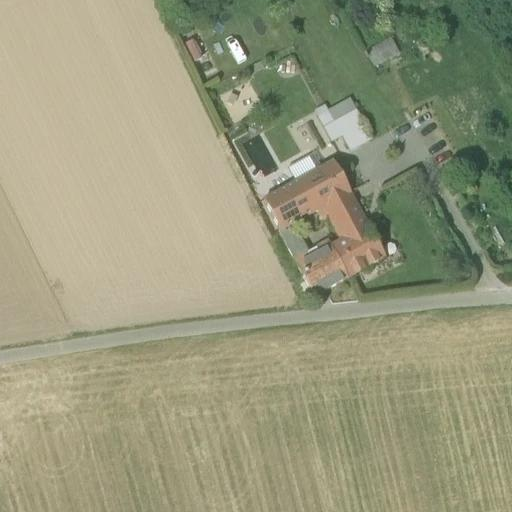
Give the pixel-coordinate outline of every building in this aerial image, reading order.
[(372,66),(399,54),(392,39),(365,51),(372,66)] [(371,143),(356,115),(335,127),(350,155),(371,143)] [(278,234),(279,235),(292,227),(317,214),(323,210),(350,196),(349,194),(341,179),(333,164),(263,203),(279,233),(278,234)] [(350,196),(323,210),(328,220),(340,243),(331,248),(348,281),(385,261),(354,204),(350,196)] [(323,223),(328,220),(323,210),(317,214),(323,223)] [(313,300),(348,281),(331,248),(309,260),(292,227),(279,235),(294,263),(313,300)]
